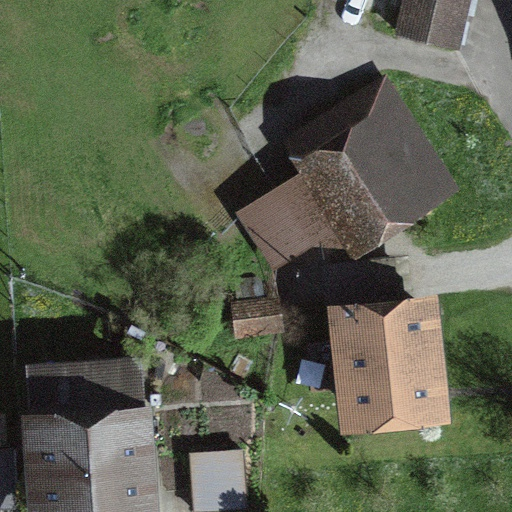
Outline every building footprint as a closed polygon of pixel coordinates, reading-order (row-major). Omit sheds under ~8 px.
[(457,46),(466,0),(405,0),(398,32),(457,46)] [(384,79),(289,139),(313,176),(322,170),(366,239),(452,185),(384,79)] [(242,211),(275,263),(310,241),(277,190),(242,211)] [(432,406),(421,306),(406,307),(401,253),(340,259),(356,414),(432,406)] [(139,511),(129,365),(39,371),(48,511),(139,511)] [(329,411),(296,414),(300,446),(332,443),(329,411)] [(0,508),(16,508),(13,448),(0,448),(0,508)] [(190,453),(194,510),(245,506),(243,450),(190,453)]
